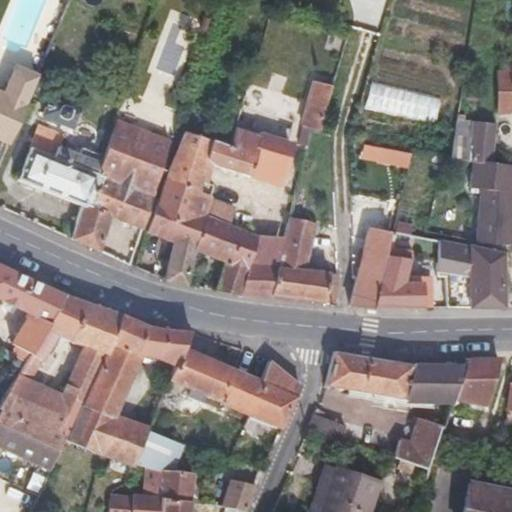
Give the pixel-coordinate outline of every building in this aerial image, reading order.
[(0,141),(6,144),(24,101),(35,77),(12,67),(3,87),(0,87),(0,141)] [(316,72),(314,81),(331,87),(334,78),(316,72)] [(511,113),(511,81),(511,82),(511,73),(498,74),(498,112),(511,112),(511,114),(511,113)] [(436,124),(442,94),(372,80),(366,110),(436,124)] [(297,143),(305,146),(309,129),(317,131),(331,87),(314,81),(307,102),(297,143)] [(258,96),(244,91),(237,113),(250,117),(258,96)] [(49,96),(41,115),(69,127),(77,107),(49,96)] [(495,124),(455,119),(449,156),(471,159),(490,162),(495,124)] [(168,140),(112,121),(99,155),(93,173),(81,207),(70,237),(70,239),(97,251),(109,217),(140,228),(168,140)] [(15,180),(81,207),(93,173),(99,155),(81,148),(77,155),(58,148),(63,134),(37,125),(15,180)] [(289,144),(232,126),(226,146),(200,138),(182,132),(164,179),(198,188),(198,192),(208,197),(210,185),(200,183),(206,161),(214,166),(247,176),(252,159),(281,169),(289,144)] [(410,165),(412,149),(362,146),(361,161),(410,165)] [(511,220),(511,165),(508,165),(490,162),(471,159),(467,188),(478,190),(472,241),(494,244),(509,244),(511,220)] [(173,242),(164,280),(184,285),(193,251),(193,249),(204,215),(205,214),(210,198),(208,197),(198,192),(198,188),(164,179),(144,232),(173,242)] [(233,208),(210,198),(205,214),(228,224),(233,208)] [(222,262),(212,291),(238,296),(255,236),(228,224),(205,214),(204,215),(193,249),(222,262)] [(316,224),(288,217),(283,237),(269,297),(304,300),(321,303),(323,303),(333,305),(337,275),(328,273),(304,269),(316,224)] [(413,261),(419,237),(391,231),(385,254),(385,256),(409,261),(413,261)] [(283,237),(255,236),(238,296),(240,296),(247,296),(268,297),(269,297),(283,237)] [(446,305),(446,308),(467,308),(468,247),(463,246),(462,245),(438,241),(435,273),(446,275),(446,296),(446,305)] [(468,247),(467,308),(469,308),(504,307),(503,255),(468,247)] [(362,249),(347,306),(365,308),(371,309),(385,256),(385,254),(362,249)] [(422,309),(422,305),(421,285),(421,282),(404,282),(409,261),(385,256),(371,309),(373,309),(421,309),(422,309)] [(9,343),(30,353),(34,346),(64,295),(49,288),(21,275),(0,265),(0,299),(23,311),(21,316),(24,318),(22,323),(9,343)] [(426,285),(421,285),(422,305),(430,305),(446,305),(446,296),(427,295),(426,285)] [(15,377),(26,382),(56,336),(82,346),(89,348),(104,309),(79,300),(71,298),(64,295),(34,346),(30,353),(25,362),(20,370),(15,377)] [(82,346),(68,376),(90,385),(91,383),(105,352),(118,315),(109,311),(104,309),(89,348),(82,346)] [(156,357),(174,366),(182,346),(188,333),(166,329),(155,327),(145,326),(118,315),(105,352),(91,383),(90,385),(67,427),(61,439),(129,467),(145,432),(150,420),(118,408),(141,356),(156,357)] [(174,366),(167,380),(188,389),(205,396),(245,413),(260,380),(182,346),(174,366)] [(402,403),(450,403),(451,401),(464,364),(412,363),(406,363),(334,350),(333,350),(328,370),(324,386),(402,399),(402,403)] [(482,405),(497,357),(494,357),(467,357),(464,364),(451,401),(482,405)] [(299,384),(269,359),(260,380),(245,413),(279,428),(283,418),(292,397),(298,384),(299,384)] [(68,376),(58,397),(43,429),(14,415),(0,443),(0,445),(48,467),(49,464),(61,439),(67,427),(90,385),(68,376)] [(58,397),(26,382),(15,377),(0,402),(0,443),(14,415),(43,429),(58,397)] [(205,396),(188,389),(186,396),(202,403),(205,396)] [(279,428),(245,413),(226,459),(260,471),(265,459),(274,440),(277,432),(279,428)] [(327,420),(311,415),(305,429),(307,430),(339,440),(344,426),(327,420)] [(398,438),(391,457),(393,458),(424,469),(439,426),(416,419),(408,441),(398,438)] [(129,468),(156,479),(158,470),(172,471),(180,444),(161,437),(145,432),(129,467),(129,468)] [(305,511),(307,511),(319,511),(334,468),(324,465),(319,479),(316,480),(305,511)] [(367,511),(378,483),(334,468),(319,511),(367,511)] [(192,474),(172,471),(158,470),(156,479),(143,479),(141,495),(129,494),(129,496),(108,494),(105,511),(156,511),(159,497),(190,501),(192,474)] [(226,488),(220,506),(222,507),(223,507),(244,511),(249,497),(254,486),(229,479),(226,488)] [(511,511),(511,490),(469,482),(462,511),(511,511)] [(211,483),(204,505),(220,506),(226,488),(211,483)] [(188,511),(189,504),(190,501),(159,497),(156,511),(188,511)]
